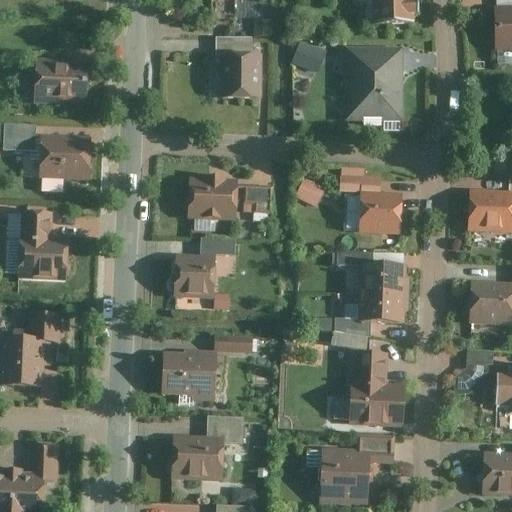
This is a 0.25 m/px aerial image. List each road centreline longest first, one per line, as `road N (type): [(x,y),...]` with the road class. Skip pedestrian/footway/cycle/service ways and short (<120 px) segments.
road 1 (residential): [(422,511),(436,156)]
road 2 (residential): [(130,144),(436,156)]
road 3 (residential): [(118,423),(130,144)]
road 4 (residential): [(436,156),(447,75),(440,0)]
road 5 (residential): [(130,144),(130,0)]
